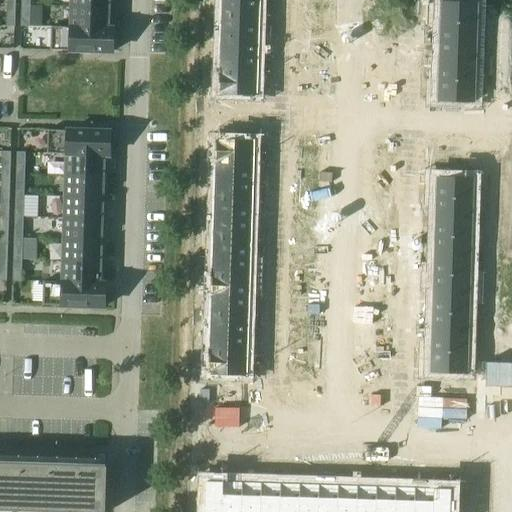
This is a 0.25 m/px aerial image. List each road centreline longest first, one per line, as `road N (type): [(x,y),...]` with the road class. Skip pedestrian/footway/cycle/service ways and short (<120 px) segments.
road 1 (residential): [(121,511),(140,0)]
road 2 (residential): [(346,117),(336,423)]
road 3 (residential): [(336,423),(510,430)]
road 4 (residential): [(511,123),(346,117)]
road 5 (residential): [(201,419),(336,423)]
